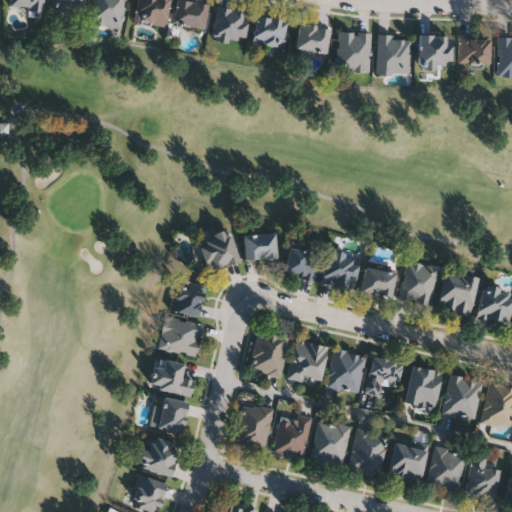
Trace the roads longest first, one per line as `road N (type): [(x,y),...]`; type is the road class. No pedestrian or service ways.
road 1 (residential): [(249,306),(278,303),(511,356)]
road 2 (residential): [(191,511),(236,325),(249,306)]
road 3 (residential): [(206,465),(407,511)]
road 4 (residential): [(362,0),(511,5)]
